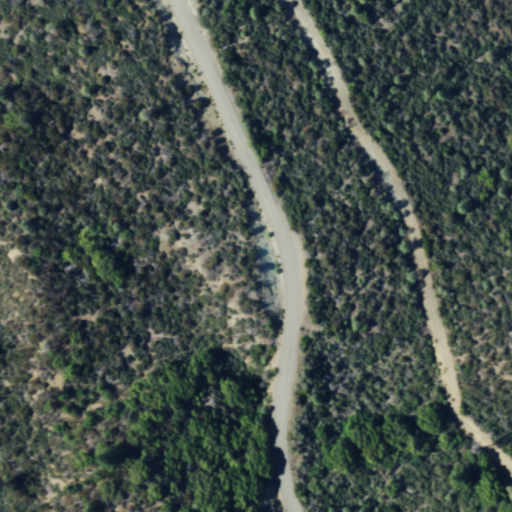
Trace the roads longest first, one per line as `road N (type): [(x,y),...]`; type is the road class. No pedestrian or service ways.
road 1 (tertiary): [(179,0),(260,169),(288,257),(293,302),(284,425),(296,511)]
road 2 (track): [(287,0),(393,183),(456,407),(511,473)]
